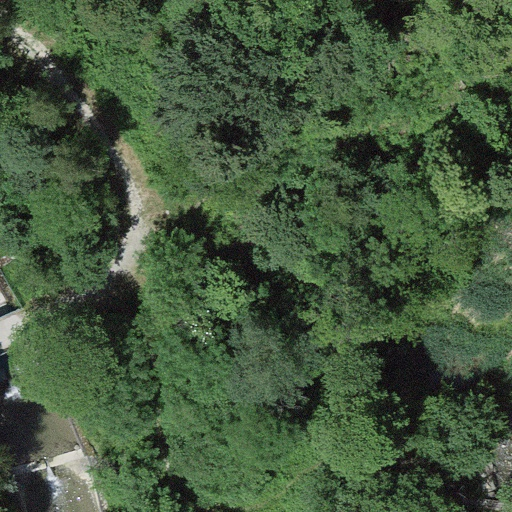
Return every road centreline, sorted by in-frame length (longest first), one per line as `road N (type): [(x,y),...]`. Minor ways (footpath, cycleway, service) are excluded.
road 1 (track): [(167,235),(511,58)]
road 2 (track): [(0,340),(167,235)]
